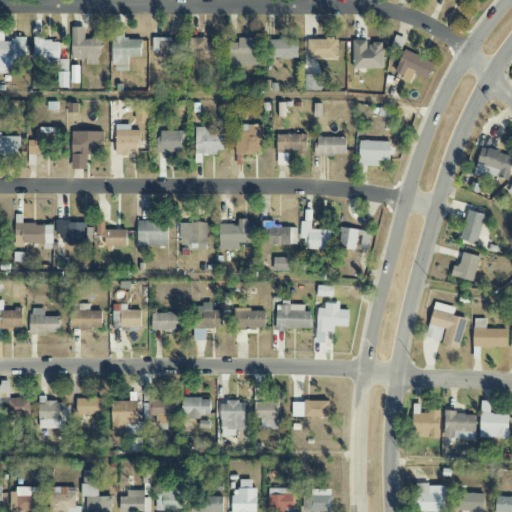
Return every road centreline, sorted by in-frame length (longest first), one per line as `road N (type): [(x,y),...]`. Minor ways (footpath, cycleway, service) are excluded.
road 1 (secondary): [(509,0),(447,89),(406,202),(367,360),(360,511)]
road 2 (residential): [(0,8),(382,11),(458,43),(511,100)]
road 3 (residential): [(0,368),(309,369),(511,383)]
road 4 (secondary): [(393,511),(392,439),(412,305),(451,161),(511,48)]
road 5 (residential): [(0,188),(294,188),(437,209)]
